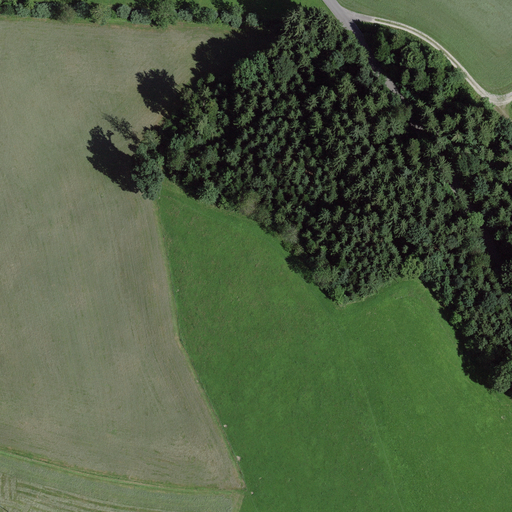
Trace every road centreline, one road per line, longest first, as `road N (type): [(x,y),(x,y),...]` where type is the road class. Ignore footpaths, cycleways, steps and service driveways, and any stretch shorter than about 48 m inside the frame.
road 1 (unclassified): [(349,11),(409,129),(511,297)]
road 2 (track): [(511,97),(482,98),(418,29),(349,11)]
